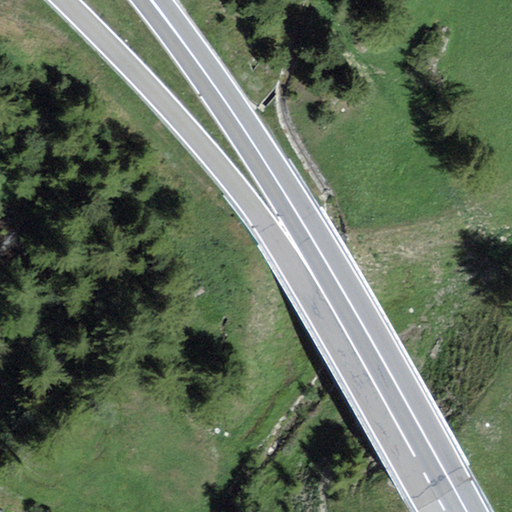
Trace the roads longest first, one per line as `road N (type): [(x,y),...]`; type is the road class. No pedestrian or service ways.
road 1 (primary): [(64,0),(257,207),(425,448)]
road 2 (primary): [(154,0),(322,248),(425,448)]
